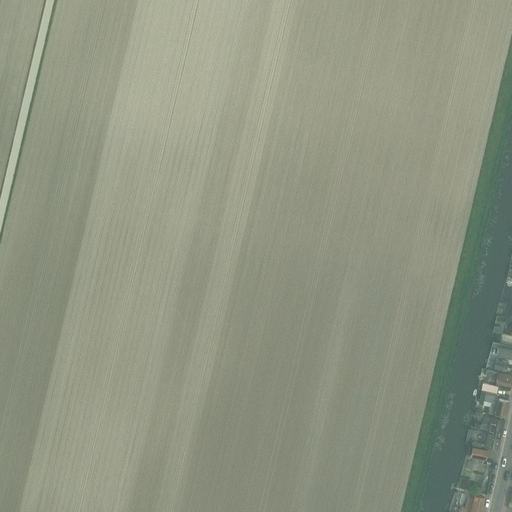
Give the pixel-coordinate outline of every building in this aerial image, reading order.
[(496,355),(511,358),(511,346),(499,344),(496,355)] [(508,362),(496,360),(494,369),(506,371),(508,362)] [(496,383),(511,386),(511,375),(487,370),(485,376),(497,379),(496,383)] [(482,383),(481,389),(483,390),(486,391),(496,393),(498,387),(490,384),(483,383),(482,383)] [(498,394),(496,393),(486,391),(484,401),(491,402),(488,413),(495,415),(506,417),(510,401),(498,399),(497,398),(498,394)] [(480,428),(487,430),(486,431),(493,433),(492,437),(501,438),(505,420),(490,416),(488,425),(481,423),(480,428)] [(498,449),(501,438),(492,437),(493,433),(486,431),(483,446),(498,449)] [(470,456),(486,460),(488,451),(472,448),(470,456)] [(459,511),(481,511),(485,497),(468,493),(465,507),(461,506),(459,511)]
